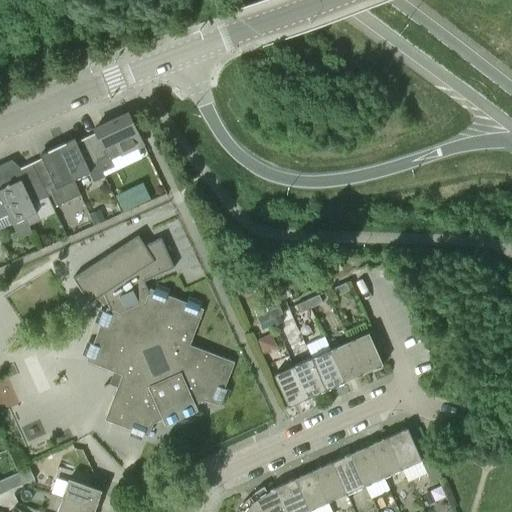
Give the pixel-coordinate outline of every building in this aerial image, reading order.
[(110,160),(120,155),(143,144),(128,113),(94,129),(96,132),(86,137),(97,161),(102,172),(113,167),(110,160)] [(90,172),(87,166),(97,161),(86,137),(76,142),(74,138),(57,146),(73,180),(90,172)] [(80,195),(73,180),(57,146),(40,154),(42,158),(32,163),(43,187),(48,196),(53,207),(80,195)] [(32,203),(48,196),(43,187),(32,163),(15,171),(19,180),(9,185),(28,226),(40,220),(32,203)] [(32,233),(28,226),(9,185),(0,189),(0,218),(7,215),(19,239),(32,233)] [(149,201),(144,189),(133,193),(138,205),(149,201)] [(100,209),(89,214),(94,225),(105,220),(100,209)] [(104,294),(111,309),(107,308),(86,361),(122,375),(105,419),(148,436),(153,423),(162,419),(165,425),(198,411),(195,405),(205,400),(218,405),(234,362),(190,345),(203,309),(150,289),(149,291),(145,281),(175,267),(162,238),(145,245),(139,235),(73,277),(89,303),(104,294)] [(346,282),(334,287),(337,296),(349,290),(346,282)] [(307,299),(311,307),(322,302),(319,294),(307,299)] [(311,307),(307,299),(296,304),(299,313),(311,307)] [(256,316),(267,310),(265,305),(265,304),(253,309),(256,316)] [(267,310),(271,319),(283,314),(279,305),(267,310)] [(271,319),(267,310),(256,316),(260,325),(271,319)] [(282,322),(279,316),(271,319),(274,326),(282,322)] [(350,341),(364,373),(383,365),(369,332),(350,341)] [(277,347),(271,333),(257,339),(263,353),(277,347)] [(345,381),(364,373),(350,341),(331,349),(345,381)] [(326,390),(345,381),(331,349),(312,358),(326,390)] [(308,398),(326,390),(312,358),(293,366),(308,398)] [(288,407),(308,398),(293,366),(274,375),(288,407)] [(388,437),(402,469),(422,460),(407,428),(388,437)] [(384,477),(402,469),(388,437),(369,445),(384,477)] [(365,485),(384,477),(369,445),(351,453),(365,485)] [(346,493),(365,485),(351,453),(332,462),(346,493)] [(328,502),(346,493),(332,462),(313,470),(328,502)] [(21,470),(26,482),(34,479),(29,467),(21,470)] [(19,486),(26,482),(21,470),(13,474),(19,486)] [(309,510),(328,502),(313,470),(295,478),(309,510)] [(11,489),(19,486),(13,474),(6,477),(11,489)] [(0,484),(3,493),(11,489),(6,477),(0,479),(0,484)] [(62,498),(95,510),(102,490),(68,478),(62,498)] [(305,511),(309,510),(295,478),(276,487),(287,511),(305,511)] [(287,511),(276,487),(268,492),(264,486),(254,492),(258,498),(254,501),(263,511),(287,511)] [(56,511),(94,511),(95,510),(62,498),(56,511)] [(263,511),(254,501),(250,505),(245,500),(238,509),(241,511),(263,511)]
